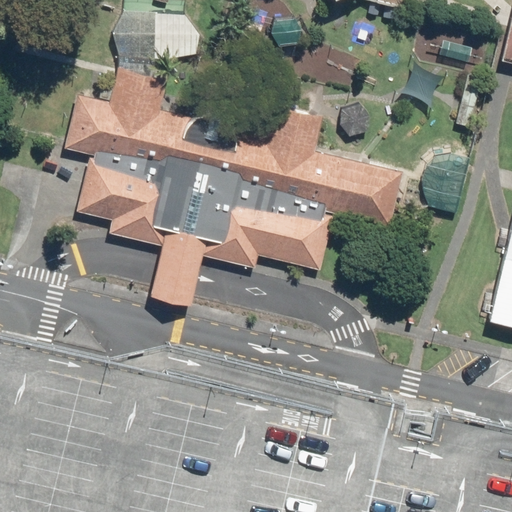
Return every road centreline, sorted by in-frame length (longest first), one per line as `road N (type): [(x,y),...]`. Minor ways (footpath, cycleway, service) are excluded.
road 1 (unknown): [(133,386),(229,408),(210,511)]
road 2 (unknown): [(354,368),(332,511)]
road 3 (unknown): [(1,355),(133,386)]
road 4 (unknown): [(133,386),(105,511)]
